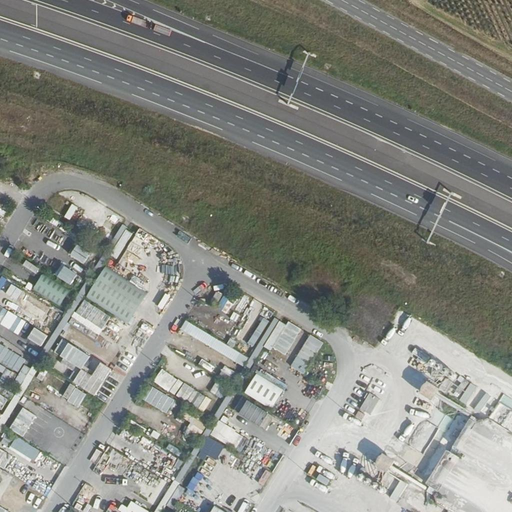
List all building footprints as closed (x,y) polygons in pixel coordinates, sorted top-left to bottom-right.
[(47,206),(59,213),(67,200),(56,193),(47,206)] [(106,255),(118,260),(130,230),(117,225),(106,255)] [(74,243),(67,254),(83,264),(90,253),(74,243)] [(128,250),(121,256),(130,265),(136,259),(128,250)] [(21,264),(34,274),(38,269),(24,259),(21,264)] [(56,277),(71,285),(76,274),(62,266),(56,277)] [(106,267),(87,297),(128,323),(147,293),(106,267)] [(42,274),(33,289),(60,306),(70,291),(42,274)] [(0,300),(22,312),(19,318),(40,329),(50,310),(62,317),(64,313),(7,283),(6,285),(0,281),(0,300)] [(163,309),(169,296),(163,293),(157,306),(163,309)] [(247,305),(249,300),(237,294),(234,300),(247,305)] [(99,334),(109,315),(81,299),(70,319),(99,334)] [(0,324),(18,334),(25,320),(0,307),(0,324)] [(261,342),(284,356),(300,328),(286,320),(284,323),(273,317),(270,321),(262,316),(246,343),(257,349),(261,342)] [(178,330),(242,365),(247,356),(183,321),(178,330)] [(40,347),(47,336),(32,326),(25,337),(40,347)] [(289,366),(302,374),(322,342),(308,333),(289,366)] [(60,339),(52,353),(80,367),(87,353),(60,339)] [(0,345),(0,372),(1,373),(0,375),(0,381),(17,389),(24,373),(31,376),(34,369),(22,364),(25,357),(0,345)] [(95,396),(111,368),(97,361),(90,374),(75,366),(67,380),(95,396)] [(223,366),(217,376),(231,384),(237,374),(223,366)] [(159,369),(152,382),(198,407),(205,394),(159,369)] [(260,369),(257,374),(254,373),(242,392),(271,409),(285,384),(260,369)] [(415,389),(427,398),(435,387),(424,378),(415,389)] [(209,392),(218,397),(225,385),(215,380),(209,392)] [(467,404),(475,385),(467,382),(459,401),(467,404)] [(60,398),(77,408),(85,393),(68,384),(60,398)] [(165,413),(173,399),(150,386),(142,400),(165,413)] [(0,392),(0,407),(3,409),(9,397),(0,392)] [(369,392),(358,408),(369,415),(380,400),(369,392)] [(245,399),(236,412),(257,426),(266,412),(245,399)] [(19,407),(8,429),(24,437),(35,414),(19,407)] [(183,432),(192,439),(203,424),(193,418),(183,432)] [(217,420),(209,434),(240,454),(249,440),(217,420)] [(7,447),(32,463),(39,450),(15,435),(7,447)] [(197,454),(214,462),(222,444),(205,436),(197,454)] [(167,444),(165,449),(178,454),(181,449),(167,444)] [(0,466),(4,468),(11,454),(0,448),(0,466)] [(98,462),(102,450),(95,448),(91,459),(98,462)] [(371,482),(374,470),(383,472),(380,482),(389,484),(392,472),(385,470),(388,455),(375,452),(371,471),(357,467),(356,471),(362,472),(360,480),(371,482)] [(438,483),(438,501),(455,511),(477,511),(478,509),(482,502),(482,498),(472,492),(472,499),(467,496),(463,503),(463,483),(446,473),(446,463),(439,474),(432,474),(429,478),(438,483)] [(263,484),(270,472),(259,465),(252,478),(263,484)] [(318,473),(315,480),(326,485),(329,479),(318,473)] [(387,496),(396,502),(407,485),(398,479),(387,496)] [(204,511),(212,494),(204,491),(195,511),(204,511)] [(119,504),(116,511),(148,511),(149,509),(128,503),(127,507),(119,504)]
